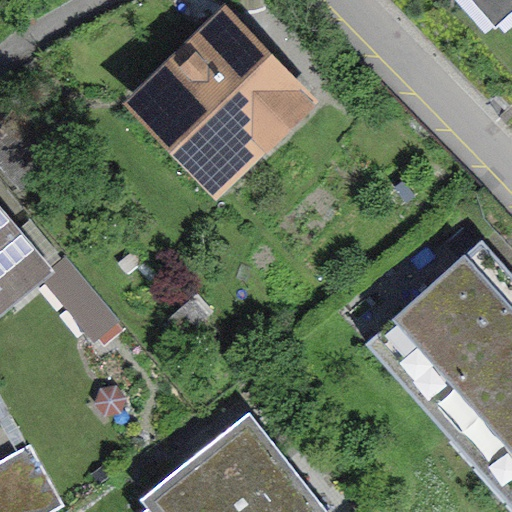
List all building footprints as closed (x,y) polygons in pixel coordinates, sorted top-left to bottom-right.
[(511,0),(396,0),(420,25),(445,0),(462,17),(448,30),(488,70),(511,46),(511,0)] [(235,9),(142,101),(239,199),(333,106),(235,9)] [(0,332),(69,274),(0,192),(0,332)] [(511,294),(483,261),(392,342),(511,475),(511,294)] [(332,511),(260,422),(160,502),(167,511),(332,511)] [(65,511),(31,450),(0,467),(0,511),(65,511)]
